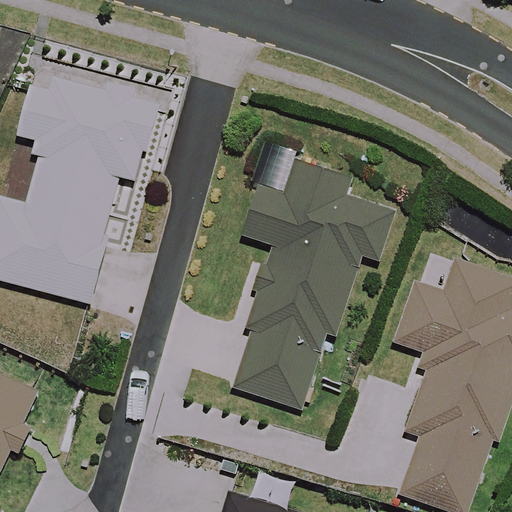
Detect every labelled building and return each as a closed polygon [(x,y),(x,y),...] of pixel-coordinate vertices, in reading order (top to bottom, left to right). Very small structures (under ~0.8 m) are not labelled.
[(0,199),(0,287),(139,320),(153,261),(107,250),(110,236),(103,234),(115,184),(136,189),(145,153),(152,155),(166,95),(33,63),(15,141),(33,145),(28,166),(38,169),(29,207),(0,199)] [(382,207),(386,192),(294,164),(284,199),(259,191),(244,242),(269,249),(244,331),(252,333),(232,397),(303,418),(322,356),(336,360),(365,264),(391,272),(408,215),(382,207)] [(396,500),(438,511),(474,511),(491,456),(498,458),(511,410),(511,278),(447,260),(438,290),(412,282),(391,352),(418,360),(414,375),(425,378),(409,432),(416,434),(396,500)] [(0,511),(0,471),(35,391),(0,375),(0,511)] [(272,511),(226,502),(224,511),(272,511)]
